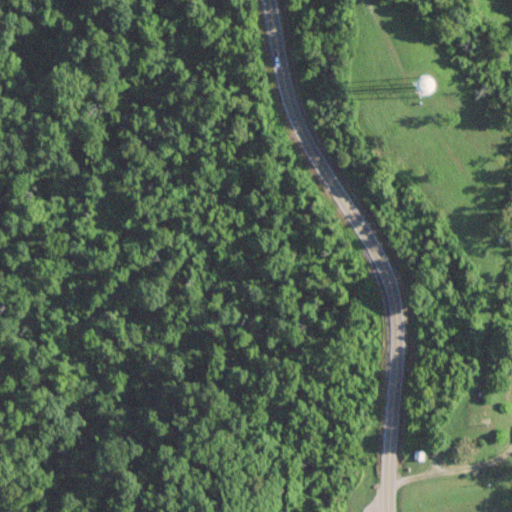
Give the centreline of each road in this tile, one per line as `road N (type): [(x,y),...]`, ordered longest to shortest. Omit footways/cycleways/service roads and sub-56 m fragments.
road 1 (residential): [(315,161),(304,310),(256,362),(117,410),(0,473)]
road 2 (secondary): [(386,511),(394,332),(388,287),(315,161)]
road 3 (secondary): [(315,161),(281,93),(261,0)]
